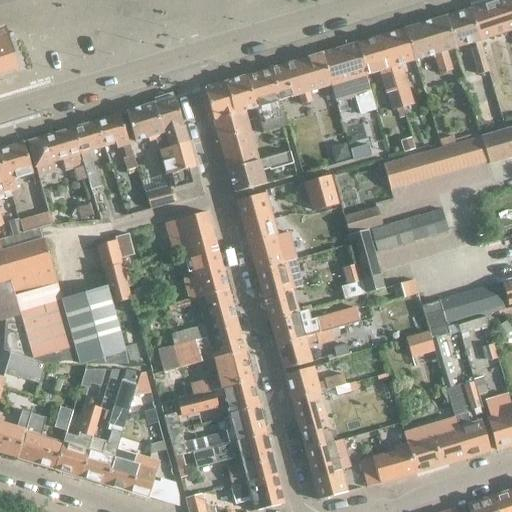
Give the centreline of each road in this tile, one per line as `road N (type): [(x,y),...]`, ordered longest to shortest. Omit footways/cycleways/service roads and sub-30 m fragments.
road 1 (residential): [(299,511),(274,421),(278,394),(259,317),(239,298),(183,57)]
road 2 (secondary): [(183,57),(388,0)]
road 3 (secondary): [(0,112),(183,57)]
road 4 (residential): [(0,470),(125,511)]
road 5 (residential): [(396,505),(511,467)]
